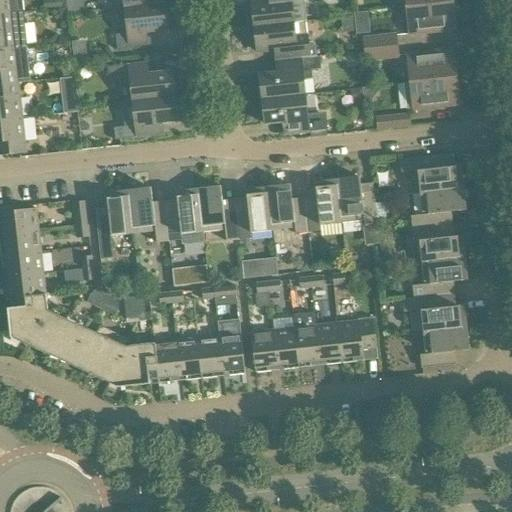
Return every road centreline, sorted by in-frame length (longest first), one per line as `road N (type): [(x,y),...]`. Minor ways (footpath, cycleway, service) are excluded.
road 1 (residential): [(500,374),(150,420),(94,407),(0,368)]
road 2 (tertiary): [(81,503),(511,459)]
road 3 (residential): [(231,149),(489,128)]
road 4 (residential): [(489,128),(500,374)]
road 5 (residential): [(0,170),(231,149)]
road 6 (residential): [(231,149),(214,0)]
road 7 (residential): [(485,0),(489,128)]
